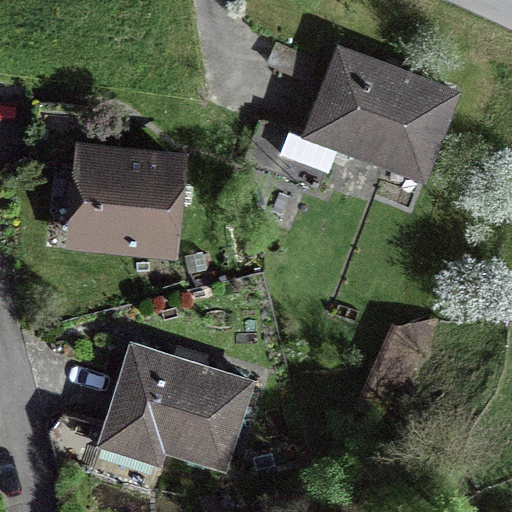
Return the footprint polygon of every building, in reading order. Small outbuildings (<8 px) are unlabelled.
[(463,83),(338,34),(302,125),(291,120),(280,147),(329,166),(339,141),(427,175),(463,83)] [(220,125),(214,159),(229,161),(235,127),(220,125)] [(191,144),(76,133),(71,181),(55,180),(49,231),(66,233),(65,241),(180,252),(191,144)] [(187,253),(190,270),(205,268),(203,251),(187,253)] [(405,393),(438,315),(399,320),(393,317),(367,378),(405,393)] [(258,372),(131,331),(95,440),(104,443),(94,474),(145,491),(156,458),(160,460),(165,445),(227,466),(258,372)]
